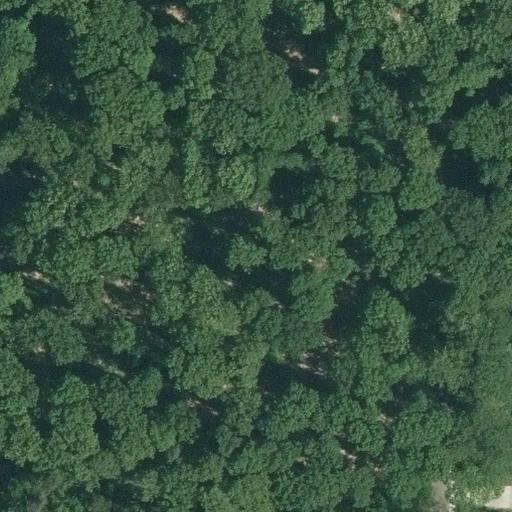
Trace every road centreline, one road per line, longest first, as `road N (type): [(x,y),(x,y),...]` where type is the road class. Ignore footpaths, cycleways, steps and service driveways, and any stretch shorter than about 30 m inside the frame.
road 1 (unclassified): [(431,511),(439,392),(462,291),(511,177)]
road 2 (track): [(214,0),(511,101)]
road 3 (track): [(267,511),(0,427)]
